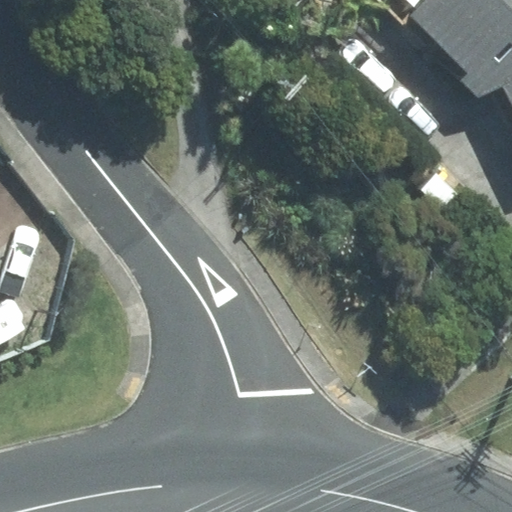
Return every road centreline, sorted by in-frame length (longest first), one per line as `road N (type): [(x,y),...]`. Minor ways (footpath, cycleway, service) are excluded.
road 1 (residential): [(0,45),(214,324),(237,397),(248,481)]
road 2 (secondary): [(248,481),(157,487),(25,511)]
road 3 (secondary): [(248,481),(414,511)]
